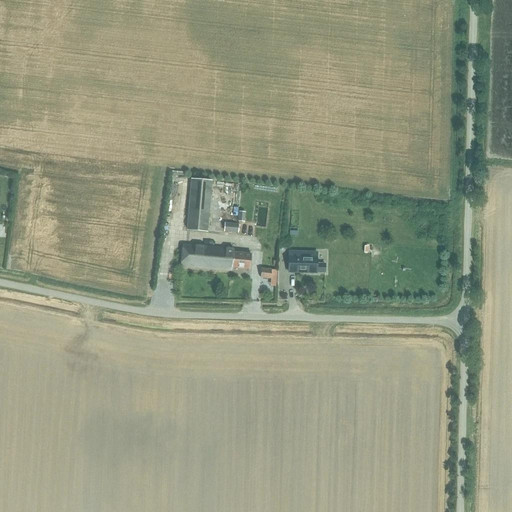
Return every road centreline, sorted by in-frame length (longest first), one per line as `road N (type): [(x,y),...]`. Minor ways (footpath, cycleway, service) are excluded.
road 1 (unclassified): [(464,322),(160,314),(0,283)]
road 2 (unclassified): [(464,322),(473,0)]
road 3 (unclassified): [(461,511),(464,322)]
